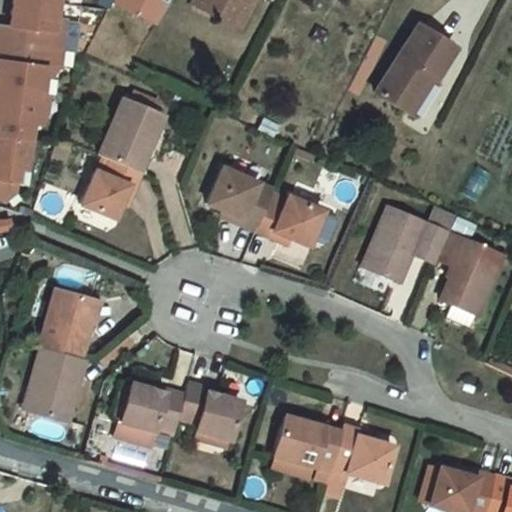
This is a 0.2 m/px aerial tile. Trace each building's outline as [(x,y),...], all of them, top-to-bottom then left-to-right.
[(11,0),(7,31),(0,30),(0,202),(2,203),(12,195),(15,175),(19,176),(24,163),(26,144),(24,145),(27,129),(34,130),(42,101),(37,100),(40,83),(45,84),(55,71),(61,24),(51,22),(54,0),(11,0)] [(117,0),(116,3),(140,17),(149,0),(155,0),(159,2),(160,0),(117,0)] [(155,0),(149,0),(140,17),(159,27),(173,0),(160,0),(159,2),(155,0)] [(265,0),(199,0),(197,4),(249,32),(265,0)] [(457,53),(419,31),(380,101),(406,117),(424,86),(434,92),(457,53)] [(440,96),(434,92),(424,86),(406,117),(421,127),(440,96)] [(130,103),(107,158),(122,165),(141,174),(148,152),(157,154),(171,123),(130,103)] [(165,158),(157,154),(148,152),(141,174),(151,179),(154,180),(165,158)] [(141,199),(151,179),(141,174),(122,165),(114,186),(102,180),(86,217),(121,232),(137,197),(141,199)] [(234,230),(254,239),(271,195),(218,175),(203,210),(235,222),(234,230)] [(254,239),(272,246),(278,239),(312,252),(327,218),(271,195),(254,239)] [(435,268),(446,242),(452,228),(420,214),(414,229),(383,216),(360,277),(396,290),(407,265),(432,275),(435,268)] [(13,219),(0,220),(0,232),(14,231),(13,219)] [(475,322),(500,265),(446,242),(435,268),(452,275),(439,308),(447,312),(442,326),(466,335),(471,321),(475,322)] [(41,350),(77,360),(82,340),(88,344),(100,302),(54,291),(38,349),(41,350)] [(83,362),(77,360),(41,350),(29,384),(38,387),(32,414),(67,425),(83,362)] [(188,397),(181,419),(200,425),(197,437),(230,447),(241,408),(208,398),(210,390),(191,385),(188,397)] [(160,422),(179,427),(181,419),(188,397),(168,391),(167,396),(133,387),(121,428),(155,438),(160,422)] [(117,442),(151,452),(155,438),(121,428),(117,442)] [(332,476),(340,449),(325,444),(326,436),(298,428),(293,435),(285,433),(275,469),(308,478),(314,479),(316,470),(332,476)] [(341,443),(340,449),(332,476),(330,483),(348,488),(383,498),(393,464),(377,460),(359,455),(361,449),(341,443)] [(379,454),(361,449),(359,455),(377,460),(379,454)] [(308,478),(275,469),(269,486),(302,494),(308,478)] [(461,472),(458,484),(476,489),(479,477),(461,472)] [(489,511),(498,483),(479,477),(476,489),(458,484),(443,479),(432,511),(489,511)] [(348,488),(330,483),(325,498),(343,503),(348,488)] [(489,511),(511,511),(511,486),(498,483),(489,511)] [(340,511),(343,503),(325,498),(323,508),(337,511),(340,511)]
